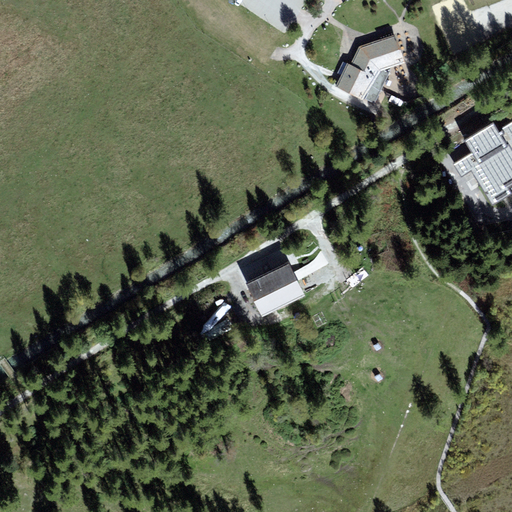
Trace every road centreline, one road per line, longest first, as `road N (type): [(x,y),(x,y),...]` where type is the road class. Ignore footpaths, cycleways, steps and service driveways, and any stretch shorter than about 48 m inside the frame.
road 1 (track): [(0,412),(398,160)]
road 2 (unknown): [(398,160),(418,249),(489,330),(442,459),(438,481),(453,511)]
